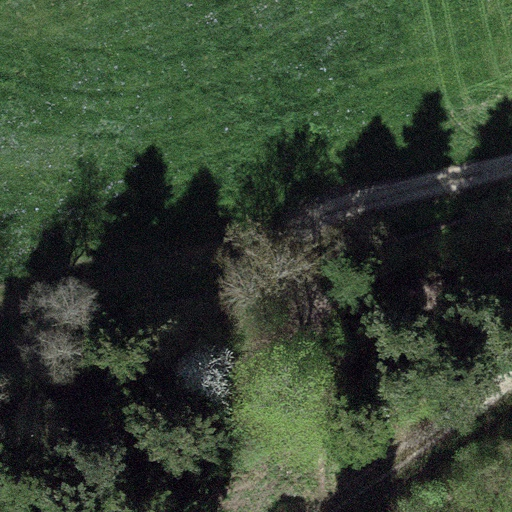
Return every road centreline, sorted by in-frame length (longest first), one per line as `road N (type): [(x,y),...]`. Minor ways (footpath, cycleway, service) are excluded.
road 1 (track): [(511,275),(334,293),(258,263),(255,247),(275,225)]
road 2 (track): [(511,165),(275,225)]
